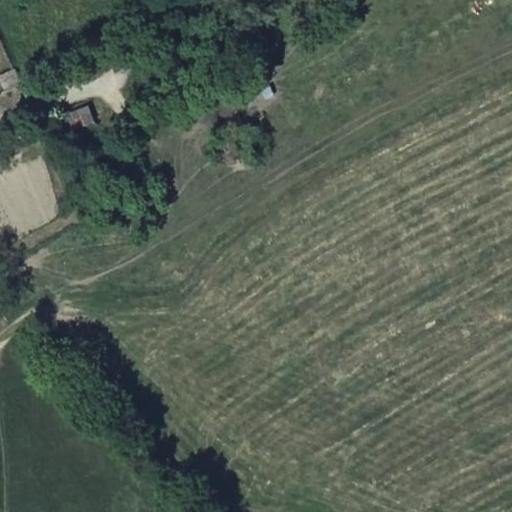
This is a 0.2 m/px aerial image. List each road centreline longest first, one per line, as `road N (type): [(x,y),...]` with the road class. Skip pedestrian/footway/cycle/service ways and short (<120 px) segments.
road 1 (track): [(206,0),(109,75)]
road 2 (residential): [(109,75),(0,127)]
